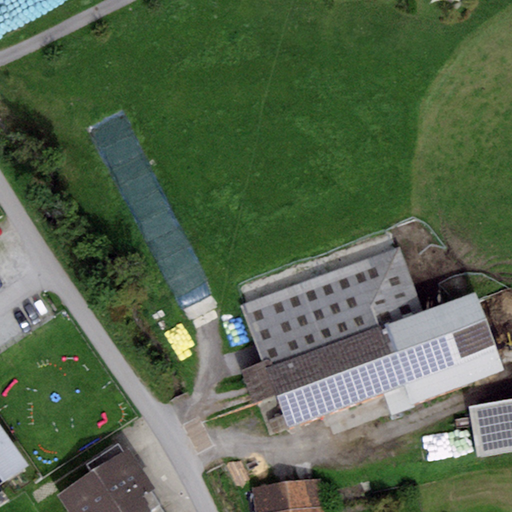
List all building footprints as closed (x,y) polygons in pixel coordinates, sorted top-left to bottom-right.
[(0,41),(29,33),(20,2),(0,7),(0,41)] [(269,375),(427,317),(402,251),(245,309),(269,375)] [(503,375),(475,299),(427,317),(269,375),(290,433),(383,399),(390,417),(503,375)] [(511,456),(511,406),(472,414),(481,462),(511,456)] [(0,487),(30,466),(0,424),(0,487)] [(92,473),(57,496),(67,511),(151,511),(153,511),(143,495),(152,489),(127,450),(123,453),(118,445),(87,465),(92,473)] [(321,511),(318,479),(253,487),(256,511),(321,511)]
